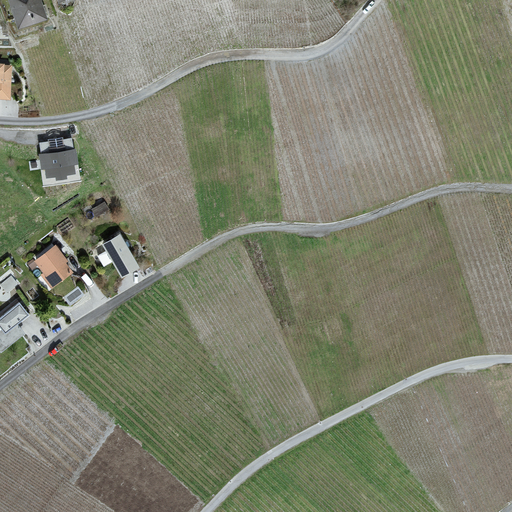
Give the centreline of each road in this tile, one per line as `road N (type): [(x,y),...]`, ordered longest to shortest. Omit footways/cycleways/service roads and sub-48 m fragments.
road 1 (track): [(161,273),(249,229),(332,228),(441,191),(511,191)]
road 2 (unclassified): [(207,511),(263,460),(422,375),(511,358)]
road 3 (residential): [(0,385),(161,273)]
